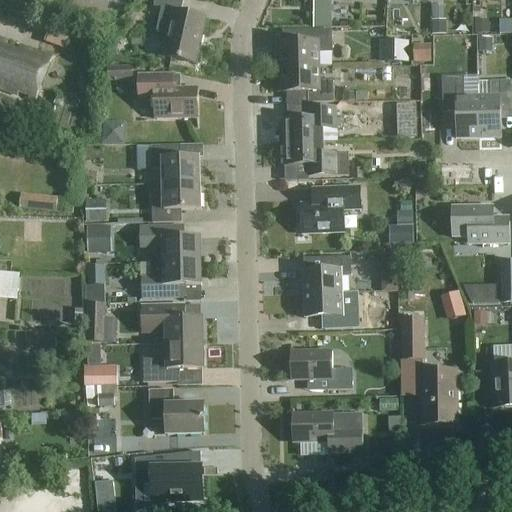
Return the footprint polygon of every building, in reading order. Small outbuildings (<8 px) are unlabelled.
[(194,65),(204,20),(179,14),(182,0),(153,0),(152,8),(160,10),(155,33),(166,36),(161,58),(194,65)] [(41,48),(47,23),(24,18),(19,43),(41,48)] [(486,21),(473,22),(473,36),(487,35),(486,21)] [(444,22),(431,22),(431,36),(444,36),(444,22)] [(281,67),(316,66),(316,53),(329,52),(328,30),(305,30),(305,42),(280,43),(281,67)] [(0,91),(33,104),(50,60),(16,47),(14,53),(3,49),(5,44),(0,41),(0,91)] [(478,41),(478,54),(490,54),(490,41),(478,41)] [(407,65),(408,43),(380,42),(380,64),(407,65)] [(413,65),(431,65),(430,47),(413,47),(413,65)] [(316,66),(281,67),(282,93),(307,92),(307,103),(330,102),(329,80),(317,80),(316,66)] [(107,84),(133,83),(132,69),(107,70),(107,84)] [(153,103),(154,121),(196,120),(196,90),(180,91),(172,91),(172,77),(137,78),(138,104),(153,103)] [(478,141),(477,100),(464,100),(464,78),(441,79),(442,115),(455,114),(455,141),(478,141)] [(477,100),(478,141),(500,140),(499,120),(511,119),(511,83),(477,84),(478,100),(477,100)] [(353,94),(342,94),(342,103),(353,103),(353,94)] [(405,140),(421,140),(420,105),(404,105),(405,140)] [(283,143),(322,142),(321,130),(333,130),(332,108),(306,108),(306,121),(283,121),(283,143)] [(42,135),(46,123),(16,113),(12,124),(42,135)] [(119,142),(119,120),(101,120),(100,141),(119,142)] [(322,142),(283,143),(284,165),(306,164),(307,176),(345,175),(345,153),(322,153),(322,142)] [(132,170),(147,170),(147,145),(132,145),(132,170)] [(179,162),(179,148),(150,149),(150,174),(162,173),(162,188),(198,187),(197,161),(179,162)] [(81,174),(81,188),(94,188),(94,174),(81,174)] [(198,187),(162,188),(162,203),(151,203),(152,226),(181,226),(180,214),(199,213),(198,187)] [(300,235),(342,234),(342,210),(359,210),(358,188),(330,188),(331,203),(300,204),(300,235)] [(55,214),(56,200),(20,197),(19,212),(55,214)] [(86,203),(86,225),(103,225),(103,203),(86,203)] [(410,204),(399,204),(399,213),(410,213),(410,204)] [(468,246),(507,246),(507,219),(492,219),(492,210),(451,210),(451,239),(468,239),(468,246)] [(400,215),(396,215),(396,229),(413,229),(413,214),(400,215)] [(106,228),(87,229),(88,256),(107,255),(106,228)] [(389,230),(390,246),(413,245),(413,229),(396,229),(389,230)] [(152,251),(152,267),(200,266),(200,241),(184,242),(183,231),(140,232),(141,251),(152,251)] [(303,294),(340,293),(340,277),(351,277),(351,258),(321,259),(321,271),(303,272),(303,294)] [(375,275),(395,274),(394,258),(375,259),(375,275)] [(501,306),(511,305),(511,263),(500,263),(501,306)] [(87,286),(106,286),(105,266),(87,267),(87,286)] [(200,266),(152,267),(150,267),(150,282),(142,282),(143,303),(187,302),(186,290),(201,290),(200,266)] [(479,300),(490,299),(489,284),(478,285),(479,300)] [(414,303),(413,289),(401,290),(402,304),(414,303)] [(340,293),(303,294),(304,317),(323,317),(323,330),(353,329),(352,309),(341,310),(340,293)] [(102,327),(102,306),(86,306),(86,327),(102,327)] [(166,336),(167,348),(203,347),(202,323),(187,323),(187,310),(143,311),(144,337),(166,336)] [(74,312),(74,327),(84,327),(85,312),(74,312)] [(486,312),(473,312),(473,326),(487,325),(486,312)] [(402,361),(424,361),(424,320),(401,320),(402,361)] [(379,345),(378,329),(364,330),(365,346),(379,345)] [(27,336),(27,352),(55,352),(55,336),(27,336)] [(203,347),(167,348),(167,363),(147,363),(147,373),(143,373),(144,386),(178,385),(178,372),(203,372),(203,347)] [(90,366),(110,365),(109,348),(88,350),(90,366)] [(331,371),(330,352),(291,353),(292,379),(323,378),(323,391),(351,391),(351,370),(331,371)] [(494,410),(511,409),(511,364),(492,365),(494,410)] [(456,424),(456,372),(418,372),(418,393),(421,393),(421,424),(456,424)] [(97,407),(115,406),(115,393),(97,394),(97,407)] [(175,409),(175,394),(151,395),(152,424),(167,424),(167,439),(205,438),(205,408),(175,409)] [(37,427),(41,414),(29,410),(24,423),(37,427)] [(362,452),(362,431),(361,431),(361,415),(333,415),(333,414),(293,414),(293,445),(328,445),(328,452),(362,452)] [(200,490),(200,487),(200,485),(199,477),(196,478),(196,471),(186,472),(186,455),(167,457),(135,461),(132,461),(132,464),(132,484),(149,483),(150,511),(151,511),(160,509),(167,507),(167,503),(178,503),(200,502),(200,490)] [(112,484),(95,486),(98,509),(115,507),(112,484)]
